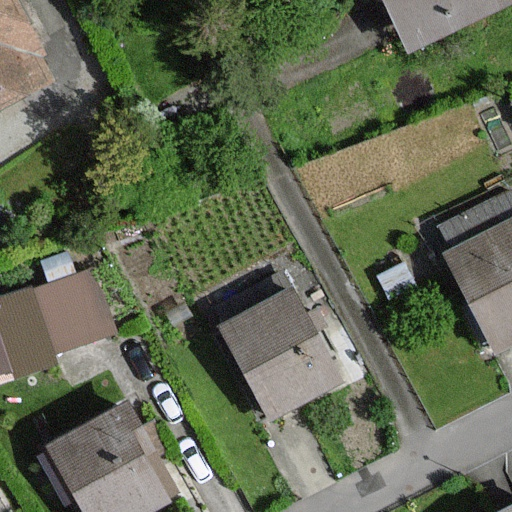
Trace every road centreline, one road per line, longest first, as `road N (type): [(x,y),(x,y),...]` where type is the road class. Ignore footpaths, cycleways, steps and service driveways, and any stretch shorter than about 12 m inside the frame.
road 1 (residential): [(340,511),(511,424)]
road 2 (residential): [(0,139),(70,90),(57,41),(32,0)]
